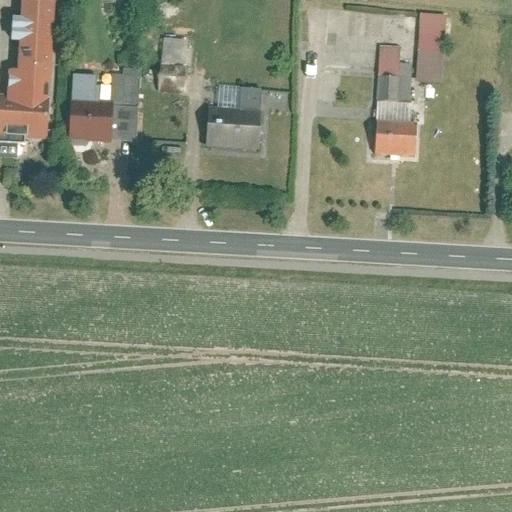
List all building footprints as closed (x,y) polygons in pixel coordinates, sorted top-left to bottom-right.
[(1,99),(0,99),(0,135),(43,140),(50,0),(15,0),(15,16),(6,16),(4,40),(14,41),(12,69),(3,68),(1,99)] [(438,82),(443,15),(417,13),(412,81),(438,82)] [(158,64),(180,65),(181,40),(159,39),(158,64)] [(407,101),(408,64),(396,64),(397,47),(377,46),(376,63),(375,100),(407,101)] [(96,74),(70,72),(64,139),(108,142),(111,101),(94,100),(96,74)] [(236,108),(206,106),(203,143),(255,147),(258,110),(256,110),(257,90),(238,88),(236,108)] [(374,101),(373,121),(372,156),(412,158),(413,123),(408,122),(409,103),(374,101)]
